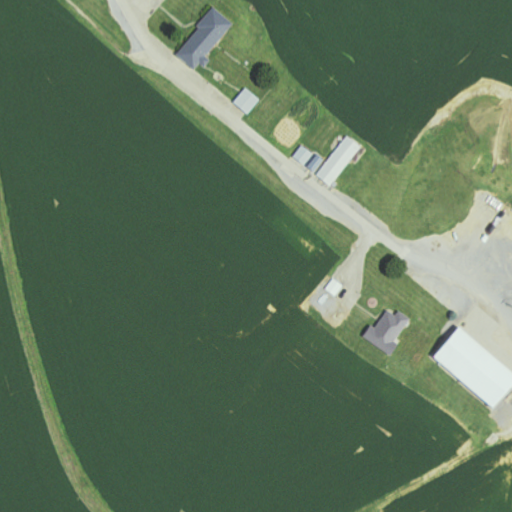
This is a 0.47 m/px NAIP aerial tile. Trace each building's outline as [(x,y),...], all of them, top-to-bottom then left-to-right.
[(179,54),(198,70),(204,63),(204,64),(239,26),(220,9),(179,54)] [(264,100),(249,88),(237,103),(251,116),(264,100)] [(330,164),(306,145),(296,157),(334,186),(365,147),(351,136),(330,164)] [(403,312),(400,316),(392,311),(380,329),(375,326),(367,338),(393,355),(417,321),(403,312)] [(511,396),(511,366),(466,328),(440,358),(502,409),(511,396)]
